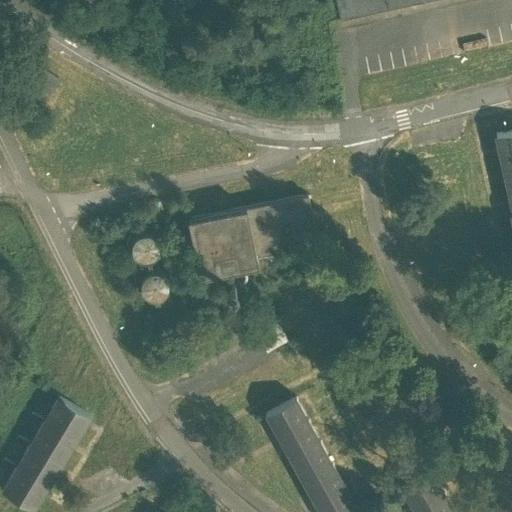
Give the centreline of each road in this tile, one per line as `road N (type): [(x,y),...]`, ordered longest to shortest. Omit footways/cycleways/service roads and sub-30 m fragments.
road 1 (residential): [(511,416),(453,363),(398,282),(361,129)]
road 2 (residential): [(46,214),(120,361),(184,459)]
road 3 (residential): [(292,134),(240,93),(161,63),(51,0)]
road 4 (residential): [(46,214),(279,161),(292,134)]
road 5 (residential): [(511,90),(361,129)]
road 6 (residential): [(184,459),(76,511)]
